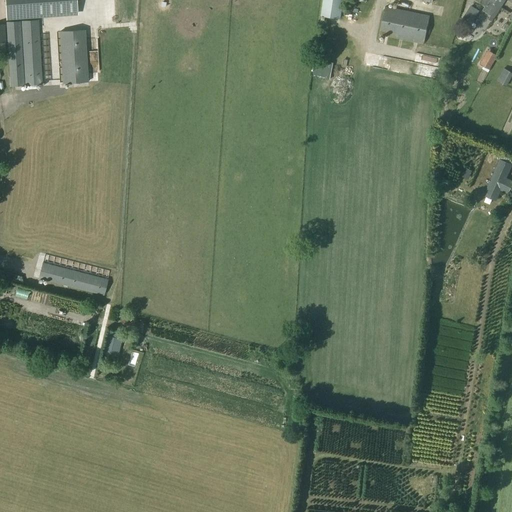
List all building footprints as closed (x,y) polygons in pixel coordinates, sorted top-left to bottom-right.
[(74,0),(4,0),(6,18),(76,13),(74,0)] [(323,0),(321,17),(340,20),(342,0),(323,0)] [(477,0),(486,5),(483,11),(490,15),(487,20),(489,21),(491,22),(501,7),(505,0),(477,0)] [(347,1),(345,7),(354,9),(355,2),(347,1)] [(385,6),(379,35),(424,45),(430,15),(385,6)] [(470,6),(463,18),(471,22),(478,10),(470,6)] [(38,21),(21,22),(25,86),(42,85),(38,21)] [(317,39),(326,39),(327,39),(329,22),(319,21),(316,39),(317,39)] [(20,22),(6,22),(10,86),(24,86),(20,22)] [(85,31),(60,33),(63,84),(88,83),(85,31)] [(317,39),(316,48),(325,48),(326,39),(317,39)] [(488,51),(481,65),(490,69),(497,56),(488,51)] [(511,73),(503,68),(496,81),(506,87),(511,76),(511,73)] [(330,70),(322,71),(323,87),(331,87),(330,70)] [(488,186),(483,198),(492,202),(495,204),(496,203),(501,191),(508,195),(511,186),(511,181),(507,179),(511,166),(511,165),(499,160),(488,186)] [(465,168),(462,176),(468,179),(472,170),(465,168)] [(42,262),(37,279),(103,296),(108,279),(42,262)] [(95,363),(104,327),(94,325),(86,361),(95,363)] [(114,339),(106,337),(102,354),(110,356),(114,339)]
